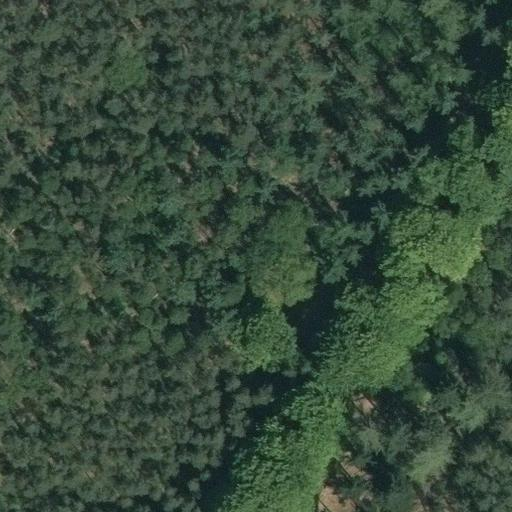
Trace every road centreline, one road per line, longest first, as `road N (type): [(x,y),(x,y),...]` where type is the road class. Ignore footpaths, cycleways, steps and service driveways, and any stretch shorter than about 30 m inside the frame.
road 1 (track): [(511,150),(288,511)]
road 2 (track): [(511,436),(358,398)]
